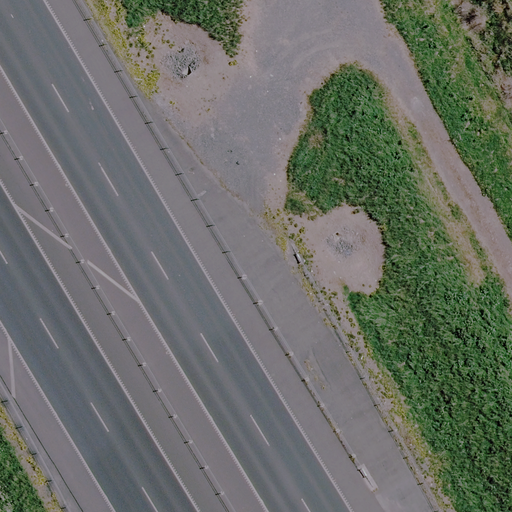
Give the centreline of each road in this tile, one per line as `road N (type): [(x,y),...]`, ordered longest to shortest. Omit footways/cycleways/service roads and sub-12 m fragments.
road 1 (motorway): [(11,0),(319,511)]
road 2 (track): [(511,292),(386,63),(342,38),(293,50),(231,201)]
road 3 (motorway): [(170,511),(0,207)]
